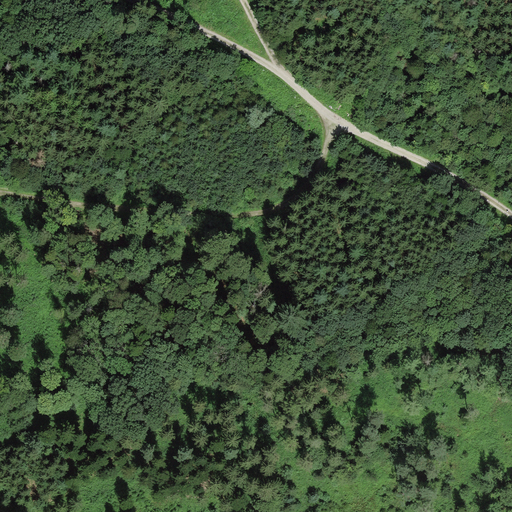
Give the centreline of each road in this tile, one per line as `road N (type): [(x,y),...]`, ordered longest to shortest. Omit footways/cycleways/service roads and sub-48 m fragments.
road 1 (track): [(121,0),(279,69),(332,120),(511,218)]
road 2 (track): [(0,188),(119,201),(159,216),(261,216),(306,188),(332,120)]
